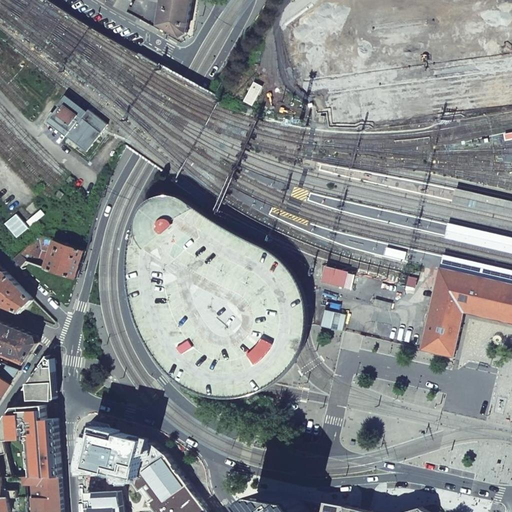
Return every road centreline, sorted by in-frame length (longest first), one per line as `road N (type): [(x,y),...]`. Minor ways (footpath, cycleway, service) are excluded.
road 1 (secondary): [(197,415),(135,341),(121,265),(141,199),(249,0)]
road 2 (secondary): [(190,60),(111,203),(82,307),(72,399)]
road 3 (residential): [(419,476),(197,415)]
road 4 (residential): [(219,459),(317,484),(419,476)]
road 5 (secondary): [(72,399),(165,427),(219,459)]
road 6 (residential): [(190,60),(81,0)]
